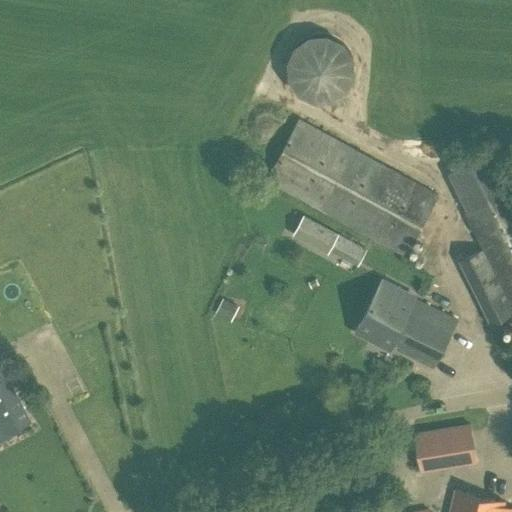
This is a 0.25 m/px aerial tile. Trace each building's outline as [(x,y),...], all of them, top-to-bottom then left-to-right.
[(317,101),(336,97),(349,87),(355,70),(354,52),(341,39),(323,32),(308,35),(293,47),(287,64),(290,80),(301,95),(315,100),(317,101)] [(405,254),(438,193),(301,118),(267,179),(405,254)] [(477,156),(471,143),(446,155),(452,168),(446,172),(483,246),(458,260),(490,323),(511,311),(511,176),(497,147),(495,148),(477,156)] [(331,247),(345,254),(353,240),(339,233),(312,218),(303,236),(329,250),(331,247)] [(433,368),(458,319),(416,298),(418,295),(382,277),(375,291),(354,331),(389,350),(391,346),(433,368)] [(221,299),(215,311),(231,319),(237,307),(221,299)] [(0,434),(30,418),(0,362),(0,434)] [(478,462),(473,436),(470,423),(415,432),(421,471),(465,464),(475,463),(475,462),(478,462)] [(33,498),(39,511),(59,502),(46,475),(36,480),(43,493),(33,498)] [(511,511),(511,506),(506,505),(506,502),(455,490),(449,511),(511,511)]
